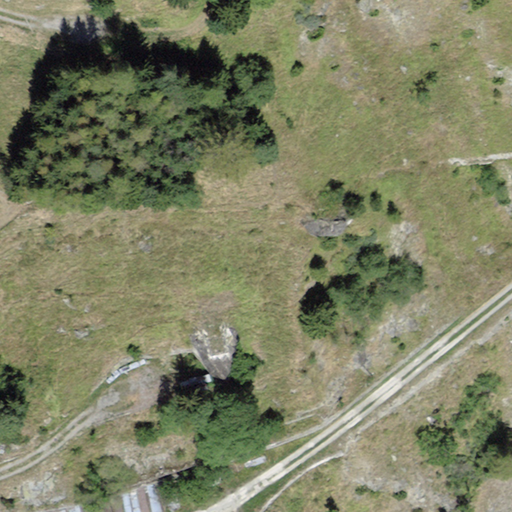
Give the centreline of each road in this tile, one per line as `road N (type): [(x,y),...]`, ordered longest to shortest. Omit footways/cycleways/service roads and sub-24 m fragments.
road 1 (track): [(214,511),(398,394),(511,303)]
road 2 (track): [(0,480),(53,451),(94,414),(149,394)]
road 3 (track): [(0,11),(57,28),(125,26)]
